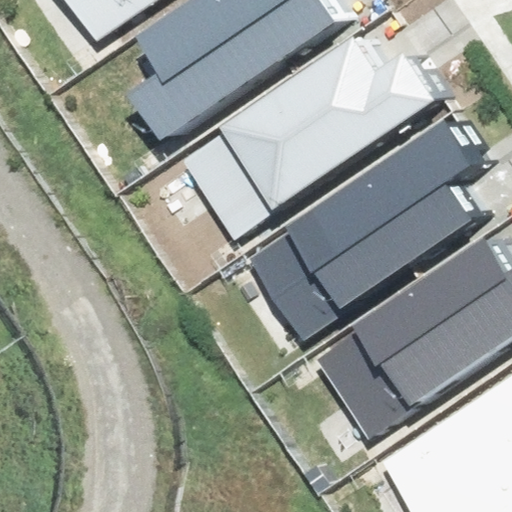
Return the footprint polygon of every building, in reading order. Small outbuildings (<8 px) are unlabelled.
[(93,0),(116,33),(164,0),(93,0)] [(192,60),(161,82),(196,132),(366,14),(356,0),(200,0),(167,24),(192,60)] [(371,29),(202,145),(256,222),(455,85),(421,36),(390,57),(371,29)] [(475,106),(271,242),(324,320),(496,205),(474,173),(506,152),(475,106)] [(511,254),(496,232),(341,345),(400,425),(511,343),(511,254)] [(511,511),(511,384),(403,457),(440,511),(511,511)]
